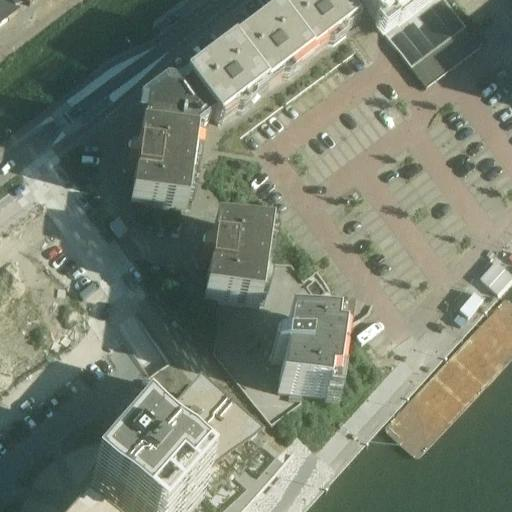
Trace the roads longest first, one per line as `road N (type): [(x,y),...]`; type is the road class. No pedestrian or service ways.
road 1 (residential): [(44,186),(127,301),(98,329),(129,377),(38,444)]
road 2 (secondary): [(94,99),(225,0)]
